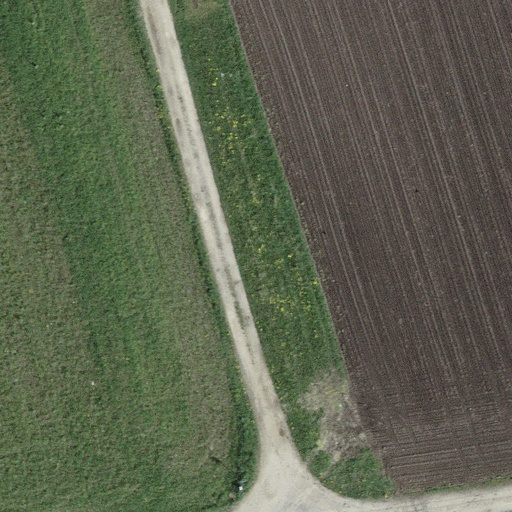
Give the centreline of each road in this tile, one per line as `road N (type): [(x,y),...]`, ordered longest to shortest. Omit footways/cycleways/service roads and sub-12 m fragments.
road 1 (track): [(153,0),(295,511)]
road 2 (track): [(391,511),(511,495)]
